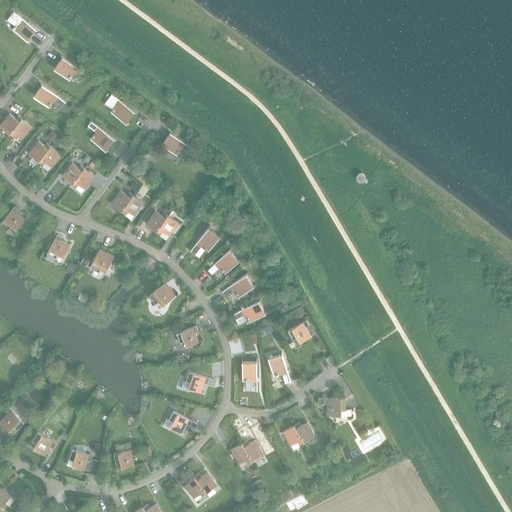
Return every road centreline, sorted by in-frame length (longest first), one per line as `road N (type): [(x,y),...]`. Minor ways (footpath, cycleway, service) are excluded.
road 1 (unclassified): [(226,406),(227,348),(198,291),(174,263),(83,222)]
road 2 (unclassified): [(54,486),(102,492),(172,470),(210,439),(226,406)]
road 3 (unclassified): [(83,222),(170,108)]
road 4 (unclassified): [(226,406),(271,411),(296,402),(346,362)]
